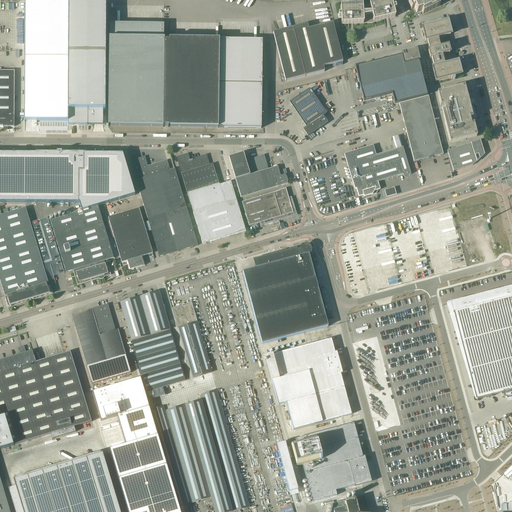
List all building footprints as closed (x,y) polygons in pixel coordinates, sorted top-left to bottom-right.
[(341,14),(338,14),(338,18),(341,17),(341,25),(363,23),(363,17),(372,15),(374,22),(395,17),(393,10),(396,9),(395,6),(392,7),(390,0),(386,0),(383,1),(383,0),(377,2),(369,4),(371,13),(363,14),(362,5),(354,5),(348,5),(348,6),(340,6),(341,14)] [(406,0),(411,10),(414,8),(417,13),(422,11),(423,14),(440,6),(436,0),(406,0)] [(105,109),(106,2),(26,1),(24,121),(68,122),(68,125),(103,126),(103,109),(105,109)] [(437,25),(422,28),(425,41),(427,41),(429,51),(428,51),(430,58),(431,58),(434,68),(432,68),(435,81),(451,77),(451,80),(454,79),(454,76),(460,75),(457,62),(445,65),(442,55),(449,53),(447,46),(441,48),(438,38),(450,35),(447,22),(441,24),(440,21),(437,22),(437,25)] [(308,29),(307,24),(273,33),(285,82),(324,72),(323,67),(342,62),(333,23),(308,29)] [(109,38),(108,126),(108,125),(162,126),(162,127),(163,127),(163,126),(164,39),(165,25),(110,24),(110,38),(109,38)] [(165,41),(165,39),(164,39),(163,126),(168,126),(168,127),(168,126),(217,127),(217,128),(218,128),(218,127),(219,42),(219,40),(219,42),(170,41),(170,39),(169,41),(165,41)] [(257,42),(219,42),(218,127),(261,128),(263,41),(262,41),(262,42),(257,42)] [(419,61),(417,50),(406,56),(402,57),(402,56),(355,68),(363,101),(392,94),(394,104),(427,96),(418,61),(419,61)] [(14,71),(0,70),(0,126),(14,127),(14,71)] [(465,101),(464,100),(467,99),(464,86),(437,93),(450,143),(476,136),(473,123),(470,124),(469,119),(470,119),(466,106),(465,105),(466,105),(466,101),(465,101)] [(290,102),(290,103),(306,127),(306,129),(305,129),(303,130),(307,136),(308,136),(327,123),(327,122),(323,116),(326,114),(326,113),(310,89),(309,89),(290,102)] [(414,162),(443,155),(428,96),(399,104),(414,162)] [(453,171),(473,165),(484,154),(480,140),(447,151),(453,171)] [(376,155),(373,146),(344,154),(352,180),(353,180),(359,197),(363,195),(364,197),(372,194),(374,191),(378,190),(377,187),(379,187),(378,182),(403,174),(404,176),(411,174),(403,147),(376,155)] [(0,202),(78,203),(81,212),(50,221),(66,272),(73,270),(75,270),(79,282),(107,274),(108,273),(104,261),(106,260),(113,258),(98,206),(135,195),(122,154),(86,154),(83,154),(78,154),(78,155),(69,155),(68,173),(55,173),(55,154),(0,153),(0,202)] [(183,155),(176,157),(181,174),(187,193),(193,213),(195,220),(199,232),(202,244),(246,231),(231,181),(219,185),(219,184),(218,184),(212,164),(209,165),(206,155),(185,162),(183,155)] [(245,161),(243,155),(229,159),(235,179),(241,198),(278,186),(288,184),(286,176),(284,169),(279,171),(277,166),(269,169),(268,169),(250,175),(245,161)] [(268,169),(264,157),(264,155),(245,161),(250,175),(268,169)] [(145,156),(130,161),(159,257),(198,245),(194,234),(191,222),(175,169),(170,170),(167,160),(148,166),(145,156)] [(386,197),(396,194),(394,188),(384,191),(386,197)] [(279,191),(242,202),(249,226),(263,222),(264,224),(279,220),(279,221),(298,215),(293,200),(292,200),(291,197),(288,198),(286,189),(279,190),(279,191)] [(48,283),(26,208),(1,215),(0,210),(0,280),(5,296),(7,295),(7,297),(5,298),(8,306),(13,305),(13,304),(25,301),(27,301),(27,300),(28,300),(29,301),(30,301),(31,300),(31,299),(32,299),(34,299),(34,298),(46,294),(46,295),(51,293),(49,285),(47,286),(46,284),(48,283)] [(144,265),(141,257),(152,253),(139,208),(108,218),(122,263),(127,261),(130,270),(144,265)] [(255,268),(242,272),(262,345),(328,327),(326,318),(325,317),(327,316),(326,314),(325,314),(325,312),(326,312),(326,311),(309,315),(304,297),(321,293),(320,291),(319,292),(319,290),(320,289),(319,287),(318,288),(317,287),(315,279),(315,277),(308,279),(306,270),(314,268),(314,267),(313,267),(312,265),(313,265),(313,262),(311,263),(310,257),(308,252),(309,251),(309,250),(308,249),(308,248),(307,247),(306,247),(305,247),(304,247),(303,248),(302,249),(300,249),(297,250),(297,248),(253,260),(255,268)] [(511,286),(452,302),(452,303),(477,400),(511,391),(511,286)] [(159,291),(120,303),(131,340),(170,329),(159,291)] [(386,299),(376,301),(379,316),(389,314),(386,299)] [(191,303),(172,308),(193,378),(212,372),(191,303)] [(83,311),(83,313),(72,317),(86,366),(92,384),(130,373),(125,355),(118,330),(115,331),(107,304),(83,311)] [(170,330),(132,342),(147,392),(185,381),(170,330)] [(331,339),(265,356),(278,406),(286,403),(293,431),(337,419),(334,409),(349,406),(341,374),(340,374),(342,373),(341,371),(340,371),(340,369),(341,369),(341,368),(324,372),(322,362),(338,358),(338,357),(337,357),(336,355),(337,355),(337,353),(335,353),(335,352),(331,339)] [(0,372),(0,449),(8,447),(16,444),(50,433),(52,439),(75,432),(74,426),(92,421),(70,351),(36,362),(32,350),(26,352),(23,344),(18,346),(20,354),(0,360),(0,370),(1,373),(0,372)] [(101,421),(117,416),(126,445),(109,450),(127,511),(180,511),(140,378),(92,392),(101,421)] [(156,398),(153,391),(147,393),(149,400),(156,398)] [(165,411),(163,406),(151,410),(180,506),(210,497),(214,511),(231,511),(249,507),(217,391),(201,395),(202,400),(165,411)] [(297,444),(291,446),(297,467),(302,466),(312,502),(337,496),(335,491),(355,486),(350,468),(366,464),(366,462),(365,463),(364,461),(365,460),(364,457),(363,457),(354,423),(295,439),(297,444)] [(286,442),(276,445),(289,492),(299,489),(286,442)] [(119,511),(106,465),(102,454),(101,455),(101,452),(97,453),(91,455),(82,457),(76,459),(67,462),(62,464),(53,466),(47,468),(42,470),(38,471),(32,473),(23,475),(18,477),(14,478),(15,481),(14,481),(15,486),(8,488),(15,511),(119,511)] [(404,478),(392,481),(394,492),(397,491),(398,495),(402,494),(401,490),(406,489),(404,478)] [(9,511),(0,479),(0,511),(9,511)] [(369,511),(365,495),(332,504),(334,511),(369,511)]
